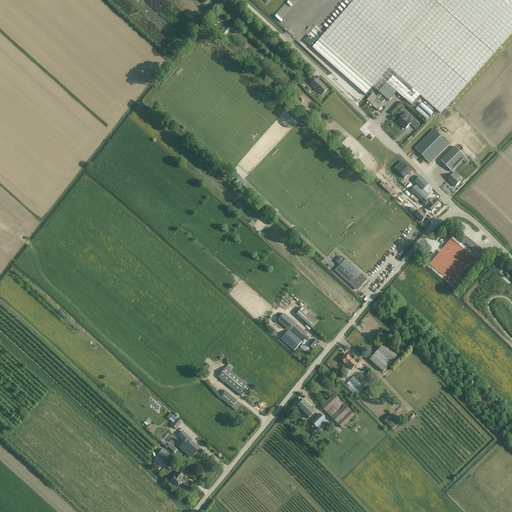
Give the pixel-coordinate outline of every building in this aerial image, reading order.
[(511,31),(511,0),(355,0),(312,49),(366,95),(372,87),(379,93),(379,92),(382,95),(382,96),(386,99),(389,101),(397,92),(412,105),(420,95),(440,113),(511,31)] [(313,83),(310,85),(321,95),(326,90),(318,82),(316,85),(313,83)] [(382,96),(378,100),(376,98),(376,97),(373,94),(367,100),(373,106),(379,111),(384,105),(382,104),(386,99),(382,96)] [(431,116),(434,113),(423,103),(420,106),(431,116)] [(427,121),(430,117),(419,107),(416,110),(427,121)] [(406,129),(410,124),(413,127),(417,122),(413,119),(410,122),(404,115),(397,122),(401,125),(401,124),(406,129)] [(414,149),(424,158),(430,164),(449,145),(434,129),(414,149)] [(455,147),(441,161),(452,172),(466,157),(455,147)] [(412,172),(402,162),(395,169),(405,179),(412,172)] [(396,180),(384,167),(379,171),(383,175),(380,177),(389,187),(396,180)] [(457,174),(456,176),(454,174),(448,180),(455,187),(461,181),(458,178),(460,177),(457,174)] [(418,184),(417,184),(415,187),(411,192),(425,206),(426,205),(429,208),(432,211),(439,205),(435,201),(435,202),(432,198),(431,199),(429,196),(429,195),(428,194),(433,189),(429,185),(429,184),(420,175),(414,181),(418,184)] [(382,182),(380,184),(391,194),(393,191),(389,188),(382,182)] [(408,195),(406,197),(408,198),(410,196),(413,199),(416,203),(419,201),(415,197),(407,190),(405,192),(408,195)] [(410,211),(415,216),(421,222),(426,217),(420,211),(418,213),(413,207),(410,211)] [(477,255),(481,249),(469,239),(465,236),(461,242),(463,244),(465,243),(475,252),(475,253),(477,255)] [(345,260),(339,266),(335,271),(351,286),(354,285),(354,282),(351,279),(352,277),(355,280),(360,274),(345,260)] [(297,314),(313,329),(319,321),(304,307),(297,314)] [(284,314),(277,321),(285,328),(286,326),(302,340),(301,340),(304,343),(302,345),(308,350),(310,348),(313,350),(318,344),(313,340),(310,337),(311,337),(308,335),(300,328),(299,327),(284,314)] [(288,331),(280,339),(294,351),(302,342),(289,330),(288,331)] [(383,344),(369,360),(383,373),(397,357),(383,344)] [(346,354),(341,360),(352,370),(357,364),(346,354)] [(229,364),(226,368),(218,377),(241,397),(249,387),(230,371),(233,367),(229,364)] [(375,378),(369,372),(365,376),(370,381),(375,378)] [(355,397),(367,384),(359,375),(355,379),(353,377),(344,386),(355,397)] [(225,392),(220,398),(232,408),(237,402),(225,392)] [(321,406),(343,429),(356,415),(334,393),(321,406)] [(315,412),(304,400),(296,408),(308,419),(315,412)] [(172,421),(175,417),(166,409),(163,413),(172,421)] [(329,424),(319,414),(315,417),(316,418),(311,423),(320,432),(329,424)] [(384,421),(385,423),(391,429),(392,430),(396,427),(399,424),(390,415),(384,421)] [(177,418),(171,425),(176,430),(182,423),(177,418)] [(178,437),(184,442),(179,448),(187,455),(191,451),(193,453),(197,448),(191,442),(192,440),(183,431),(178,437)] [(171,458),(162,449),(158,454),(160,456),(160,457),(166,463),(171,458)] [(184,477),(179,472),(175,477),(170,482),(177,488),(182,483),(180,481),(184,477)]
